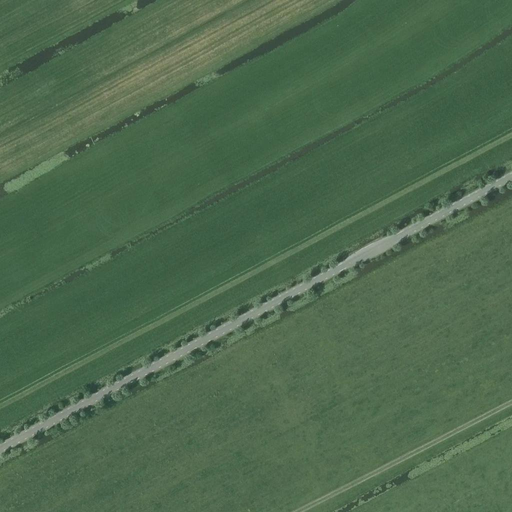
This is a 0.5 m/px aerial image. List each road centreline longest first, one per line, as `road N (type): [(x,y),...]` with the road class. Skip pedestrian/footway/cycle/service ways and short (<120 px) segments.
road 1 (tertiary): [(0,449),(511,176)]
road 2 (track): [(301,511),(511,403)]
